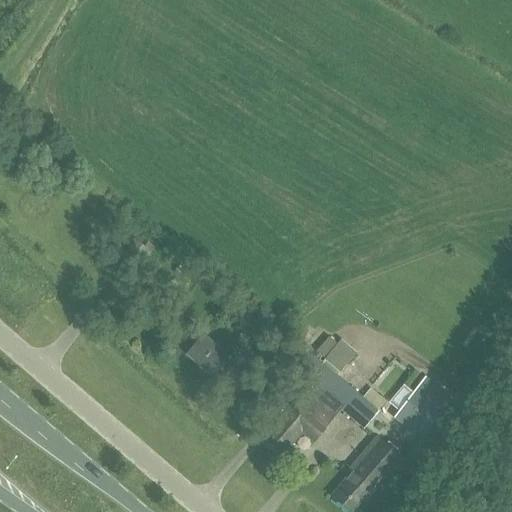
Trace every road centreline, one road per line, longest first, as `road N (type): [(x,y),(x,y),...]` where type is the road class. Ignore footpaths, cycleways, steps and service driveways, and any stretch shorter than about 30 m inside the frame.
road 1 (unclassified): [(0,332),(208,511)]
road 2 (primary): [(131,511),(0,400)]
